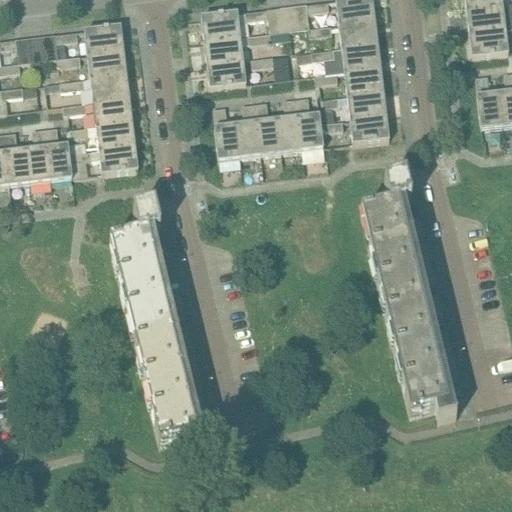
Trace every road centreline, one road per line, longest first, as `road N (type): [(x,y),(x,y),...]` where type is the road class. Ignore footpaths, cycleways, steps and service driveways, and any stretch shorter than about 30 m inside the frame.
road 1 (residential): [(158,0),(179,189),(242,449)]
road 2 (residential): [(486,428),(427,158),(407,0)]
